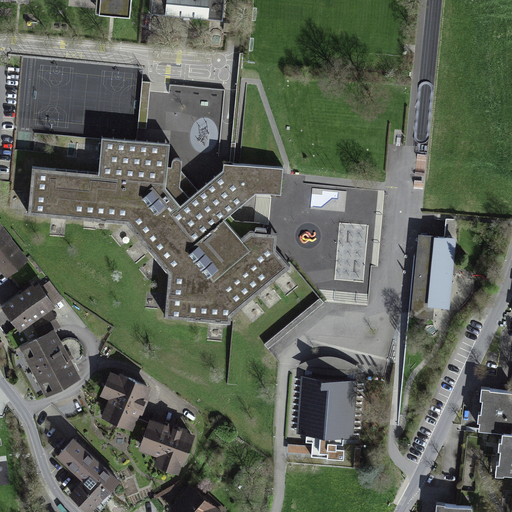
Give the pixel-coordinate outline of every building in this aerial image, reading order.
[(132,0),(100,0),(100,8),(131,11),(132,0)] [(225,0),(153,0),(152,16),(186,18),(213,20),(224,21),(225,0)] [(163,182),(166,137),(95,133),(30,130),(27,209),(120,214),(170,271),(167,313),(230,320),(230,315),(288,265),(276,249),(277,233),(251,231),(244,238),(222,217),(256,188),(277,190),(279,163),(223,158),(180,201),(163,182)] [(0,229),(0,275),(8,285),(31,265),(0,229)] [(453,238),(420,235),(414,304),(446,307),(453,238)] [(2,313),(21,338),(59,310),(39,284),(2,313)] [(298,324),(324,302),(319,296),(264,343),(277,358),(306,333),(298,324)] [(47,398),(81,377),(55,332),(21,353),(47,398)] [(291,374),(285,443),(313,445),(313,453),(346,456),(353,380),(291,374)] [(158,399),(116,379),(105,400),(116,406),(105,425),(137,441),(158,399)] [(511,392),(490,390),(488,402),(485,430),(504,432),(503,449),(500,472),(511,473),(511,392)] [(193,471),(205,434),(157,419),(152,435),(146,456),(193,471)] [(107,511),(128,490),(91,457),(76,476),(90,488),(75,505),(84,511),(107,511)] [(224,511),(189,482),(167,507),(172,511),(224,511)] [(477,511),(478,505),(446,502),(444,511),(477,511)]
